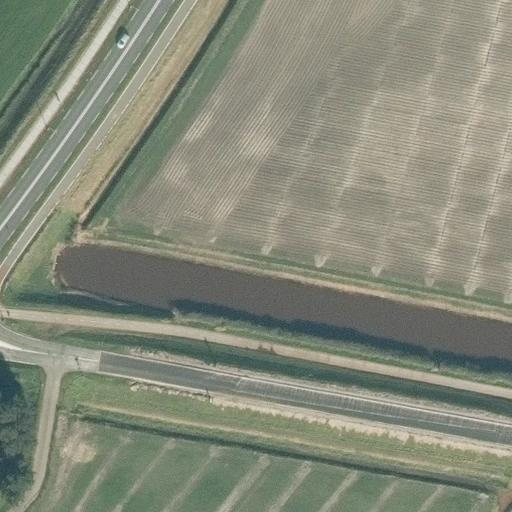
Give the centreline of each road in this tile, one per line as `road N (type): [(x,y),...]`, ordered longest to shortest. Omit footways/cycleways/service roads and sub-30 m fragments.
road 1 (tertiary): [(55,356),(511,437)]
road 2 (secondary): [(0,229),(162,0)]
